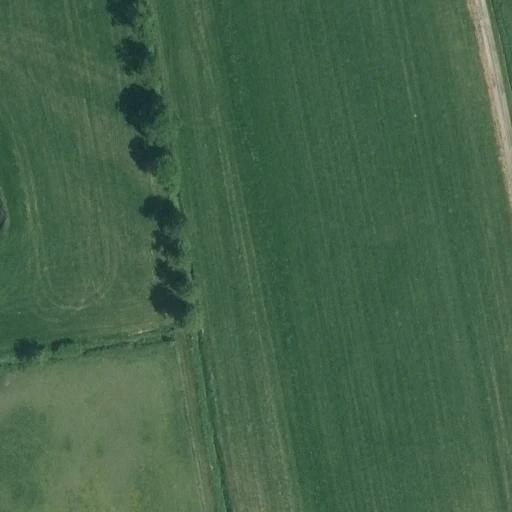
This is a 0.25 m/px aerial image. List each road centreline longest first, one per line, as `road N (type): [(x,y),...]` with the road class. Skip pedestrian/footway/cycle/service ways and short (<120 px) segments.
road 1 (track): [(511,217),(470,0)]
road 2 (track): [(214,511),(183,341)]
